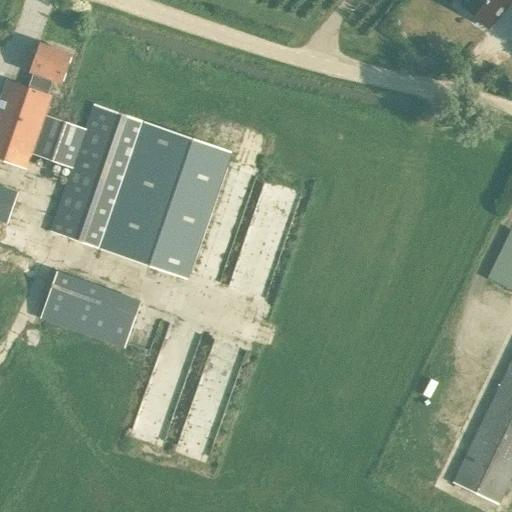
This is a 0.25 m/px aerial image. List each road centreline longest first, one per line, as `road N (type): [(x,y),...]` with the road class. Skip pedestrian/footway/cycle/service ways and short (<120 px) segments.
road 1 (unclassified): [(511,110),(314,61),(118,0)]
road 2 (unknown): [(511,262),(414,449)]
